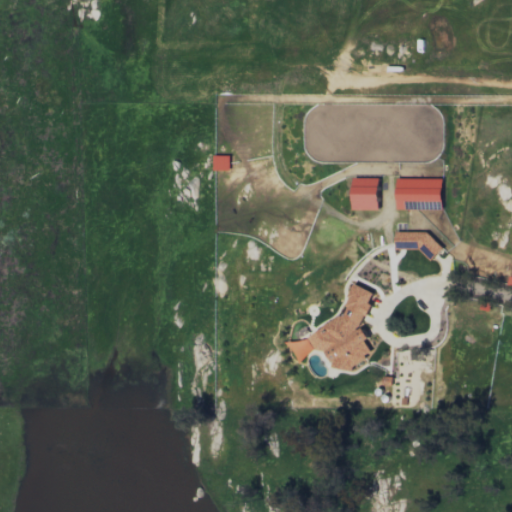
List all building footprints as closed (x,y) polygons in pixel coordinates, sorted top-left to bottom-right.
[(230,155),(213,155),(213,170),(230,170),(230,155)] [(380,178),(354,178),(354,209),(380,209),(380,178)] [(442,209),(442,178),(397,178),(396,208),(442,209)] [(396,251),(438,252),(438,232),(396,231),(396,251)] [(338,317),(291,344),(299,357),(304,360),(309,353),(318,348),(327,353),(334,365),(345,372),(355,366),(356,363),(365,358),(370,349),(366,341),(369,336),(363,326),(365,316),(367,314),(372,306),(369,301),(374,293),(358,283),(338,317)]
